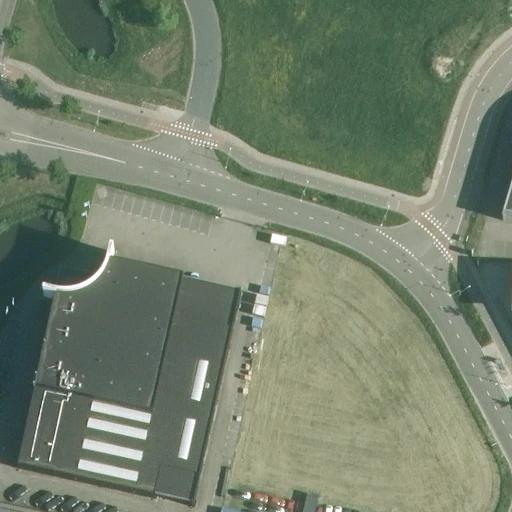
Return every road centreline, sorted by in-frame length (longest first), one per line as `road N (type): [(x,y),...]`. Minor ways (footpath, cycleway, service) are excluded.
road 1 (tertiary): [(403,267),(331,225),(171,178)]
road 2 (unclassified): [(403,267),(434,233),(484,84),(511,60)]
road 3 (tertiary): [(511,441),(442,312),(403,267)]
road 4 (unclassified): [(171,178),(210,62),(198,0)]
road 5 (tertiary): [(171,178),(36,146)]
